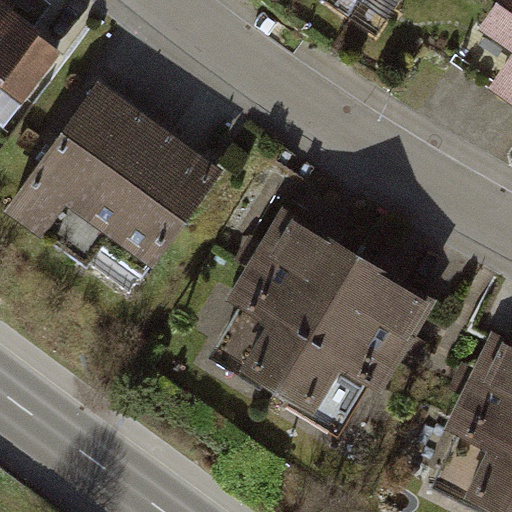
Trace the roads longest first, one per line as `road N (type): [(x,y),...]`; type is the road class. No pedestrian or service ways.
road 1 (residential): [(511,224),(268,78),(169,0)]
road 2 (secondary): [(0,393),(160,511)]
